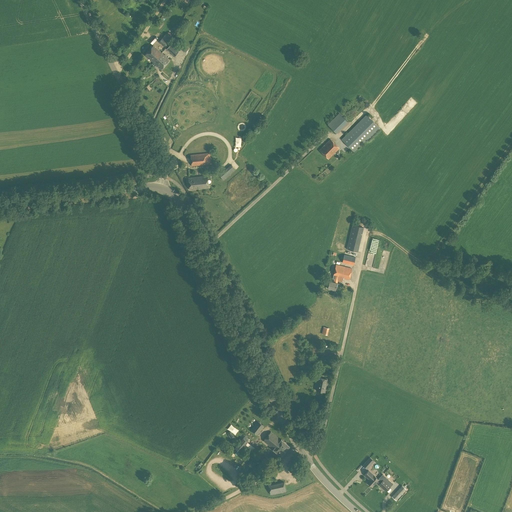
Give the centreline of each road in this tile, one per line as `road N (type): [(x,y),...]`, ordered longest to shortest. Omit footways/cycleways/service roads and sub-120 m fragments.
road 1 (secondary): [(356,511),(296,447),(162,187)]
road 2 (track): [(305,458),(320,446),(357,285)]
road 3 (secondary): [(162,187),(0,204)]
road 4 (unclassified): [(162,187),(164,172),(116,73)]
